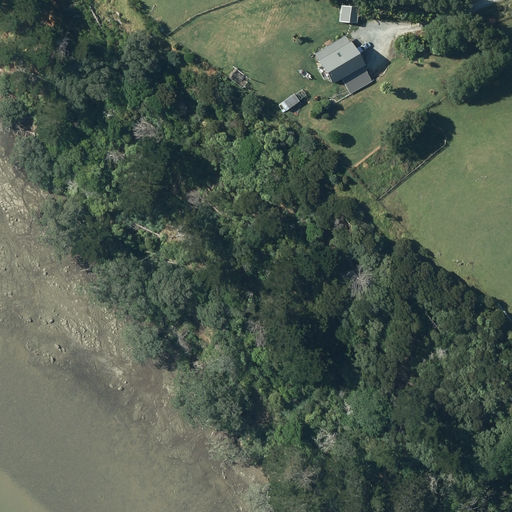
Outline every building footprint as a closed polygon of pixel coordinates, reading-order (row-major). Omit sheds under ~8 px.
[(353,22),(354,7),(339,7),(338,21),(353,22)] [(358,64),(344,41),(312,60),(325,83),(358,64)] [(278,55),(267,44),(260,51),(271,62),(278,55)] [(250,76),(236,66),(227,79),(241,89),(250,76)] [(300,99),(292,89),(277,103),(285,112),(300,99)]
